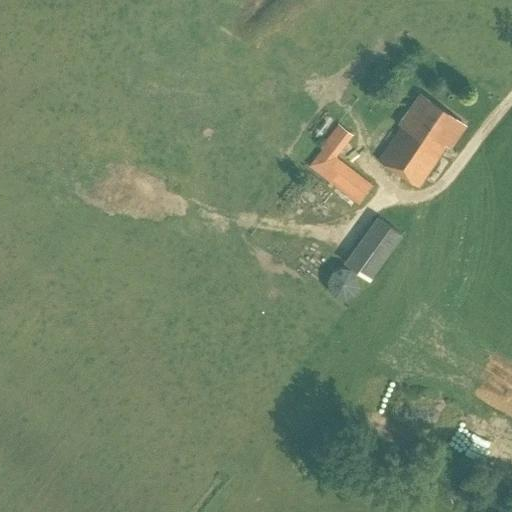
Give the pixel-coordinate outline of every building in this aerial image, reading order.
[(451,148),(466,126),(420,94),(398,125),(401,126),(378,159),(418,187),(447,145),(451,148)] [(338,123),(306,165),(331,184),(346,164),(336,157),(353,135),(338,123)] [(324,182),(313,188),(320,201),(331,195),(324,182)] [(344,263),(369,282),(402,235),(377,216),(344,263)] [(345,299),(355,295),(359,287),(358,277),(351,270),(341,267),(332,272),(327,280),(328,290),(335,297),(345,299)]
